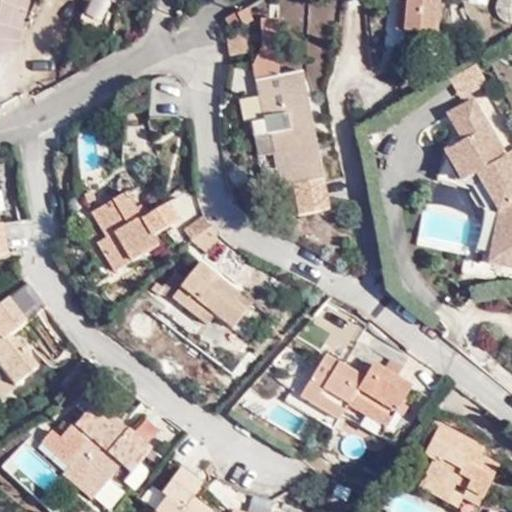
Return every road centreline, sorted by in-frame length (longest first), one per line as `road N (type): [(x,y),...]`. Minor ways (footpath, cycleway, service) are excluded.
road 1 (residential): [(511,419),(216,215),(193,27)]
road 2 (residential): [(31,119),(47,223),(44,282),(87,350),(257,468)]
road 3 (unknown): [(375,322),(370,229),(343,128)]
road 4 (residential): [(31,119),(193,27)]
road 5 (track): [(31,119),(4,35),(11,0)]
